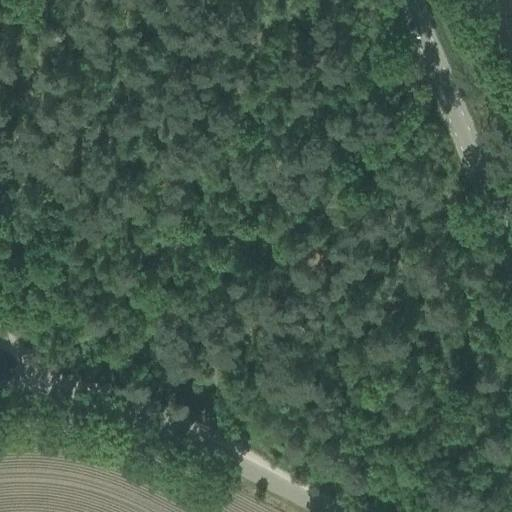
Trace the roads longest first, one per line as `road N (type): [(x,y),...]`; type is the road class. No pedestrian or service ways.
road 1 (unclassified): [(0,397),(59,395),(104,406),(326,511)]
road 2 (tertiary): [(511,252),(407,0)]
